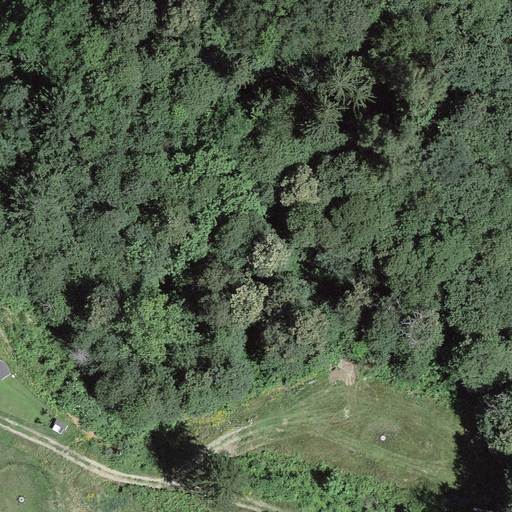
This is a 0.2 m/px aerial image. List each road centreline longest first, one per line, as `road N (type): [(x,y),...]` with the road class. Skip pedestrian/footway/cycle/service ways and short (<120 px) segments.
road 1 (track): [(511,359),(345,220),(0,59)]
road 2 (track): [(0,419),(99,470),(275,511)]
